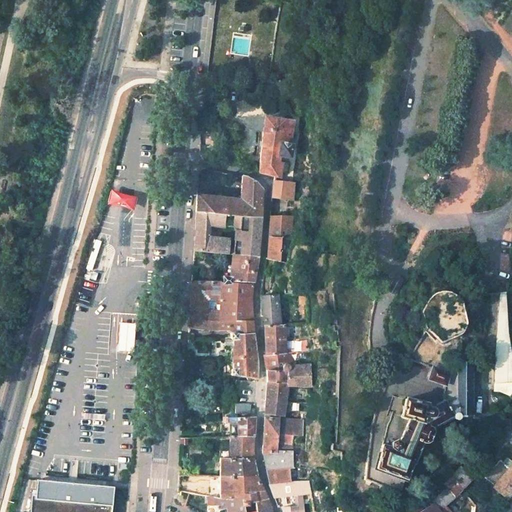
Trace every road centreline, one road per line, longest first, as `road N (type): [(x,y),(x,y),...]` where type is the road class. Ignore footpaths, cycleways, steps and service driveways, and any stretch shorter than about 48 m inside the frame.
road 1 (tertiary): [(157,511),(190,78)]
road 2 (primary): [(114,0),(62,202),(61,242)]
road 3 (primary): [(0,460),(61,242)]
road 4 (primary): [(61,242),(80,205),(115,71)]
road 5 (unknown): [(457,218),(497,47)]
